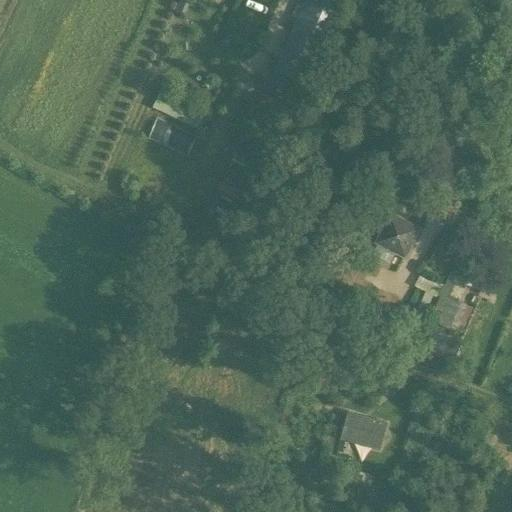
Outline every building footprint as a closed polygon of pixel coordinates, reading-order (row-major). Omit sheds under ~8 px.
[(308,86),(346,0),(304,0),(273,71),(308,86)] [(188,155),(197,133),(156,116),(147,138),(188,155)] [(403,261),(417,233),(390,219),(375,246),(403,261)] [(453,269),(432,323),(466,335),(476,309),(458,302),(468,275),(453,269)] [(451,359),(456,337),(433,331),(428,354),(451,359)] [(377,450),(384,425),(348,415),(341,440),(377,450)]
